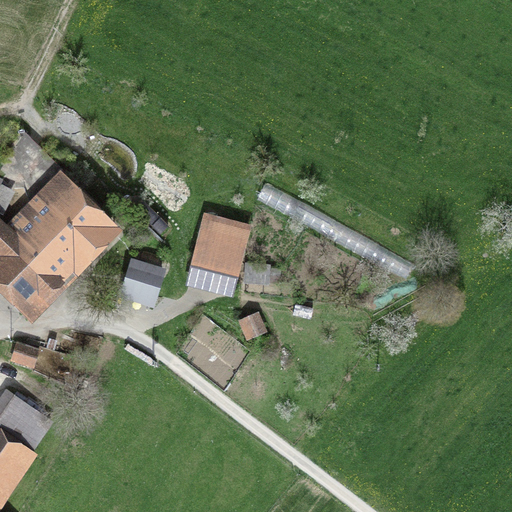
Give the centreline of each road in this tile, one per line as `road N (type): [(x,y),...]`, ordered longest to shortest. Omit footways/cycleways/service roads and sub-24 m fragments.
road 1 (unclassified): [(0,334),(65,322),(132,339),(188,373),(359,511)]
road 2 (track): [(0,113),(27,85),(67,0)]
